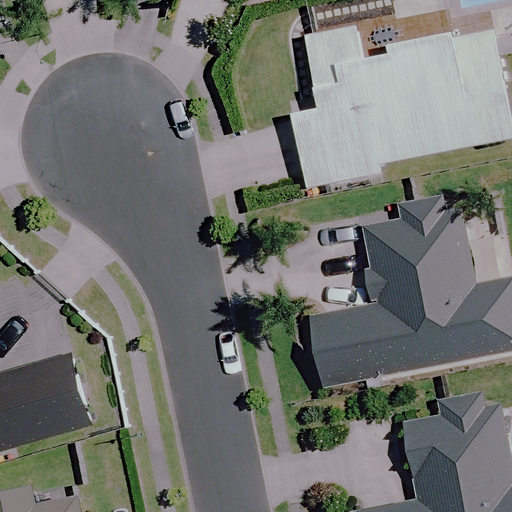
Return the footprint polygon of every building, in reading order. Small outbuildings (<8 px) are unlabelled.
[(326,105),(297,111),(314,188),(397,171),(395,161),(511,135),(511,54),(505,24),(463,33),(461,26),(393,40),(395,48),(376,53),(369,21),(314,33),(326,85),(322,86),(326,105)] [(387,301),(320,314),(334,385),(511,350),(511,276),(488,281),(473,203),(457,206),(454,194),(411,203),(413,215),(374,223),(383,268),(375,269),(381,300),(386,299),(387,301)] [(0,453),(105,425),(83,347),(0,369),(0,453)] [(428,497),(360,510),(360,511),(511,511),(511,400),(498,403),(496,390),(449,399),(451,410),(413,418),(428,497)] [(0,511),(91,511),(87,491),(45,500),(41,482),(0,490),(0,511)]
